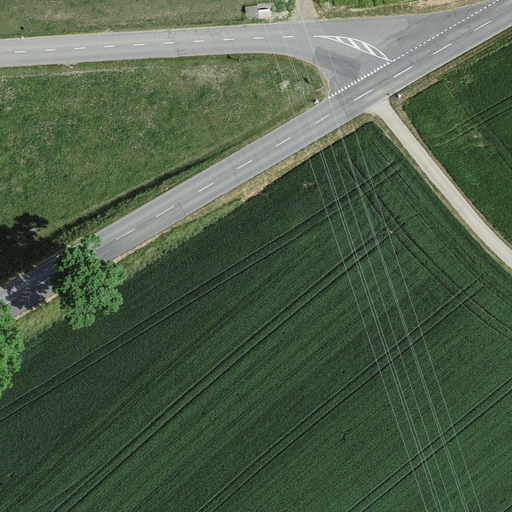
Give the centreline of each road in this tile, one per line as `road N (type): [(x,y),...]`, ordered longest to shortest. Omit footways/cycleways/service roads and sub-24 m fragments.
road 1 (tertiary): [(0,306),(401,72)]
road 2 (unclassified): [(0,52),(317,36),(363,46),(401,72)]
road 3 (track): [(371,89),(460,206),(511,259)]
road 4 (tertiary): [(401,72),(511,8)]
